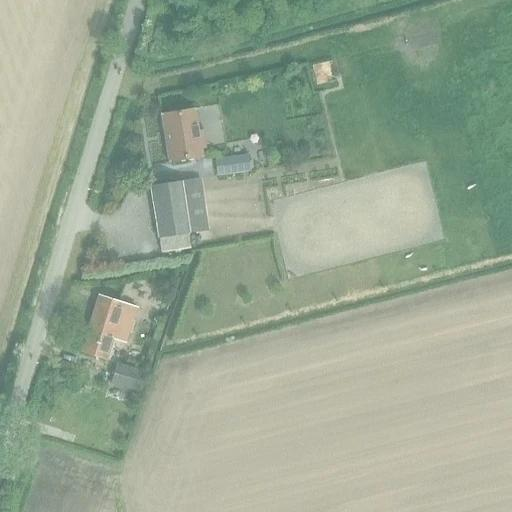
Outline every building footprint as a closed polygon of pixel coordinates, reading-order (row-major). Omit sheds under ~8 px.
[(202,157),(202,155),(201,155),(200,147),(205,147),(202,130),(197,130),(194,109),(194,107),(159,113),(159,114),(160,114),(163,132),(162,132),(164,143),(165,143),(168,161),(167,161),(167,162),(202,157)] [(218,175),(250,172),(248,155),(216,159),(218,175)] [(190,247),(187,232),(204,229),(196,180),(151,187),(161,251),(190,247)] [(106,360),(124,304),(99,296),(81,352),(106,360)] [(137,385),(141,370),(117,363),(111,383),(131,389),(132,384),(137,385)] [(119,411),(81,398),(76,415),(96,422),(89,443),(106,449),(112,433),(117,435),(121,425),(115,424),(119,411)]
